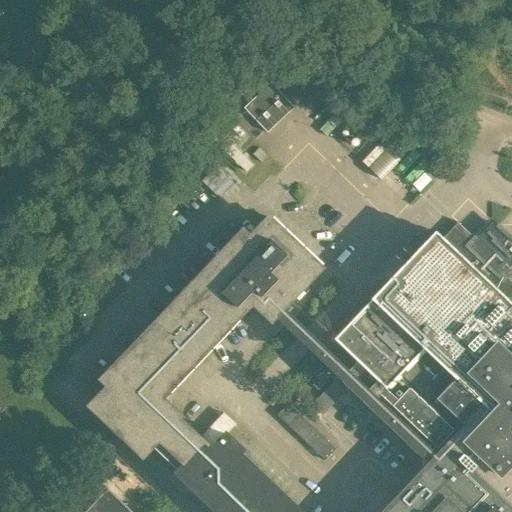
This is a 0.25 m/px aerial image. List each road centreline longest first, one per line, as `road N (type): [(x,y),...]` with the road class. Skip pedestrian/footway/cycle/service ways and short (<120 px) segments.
road 1 (unknown): [(393,228),(244,397),(360,511)]
road 2 (residential): [(511,126),(258,27)]
road 3 (residential): [(0,150),(101,0)]
